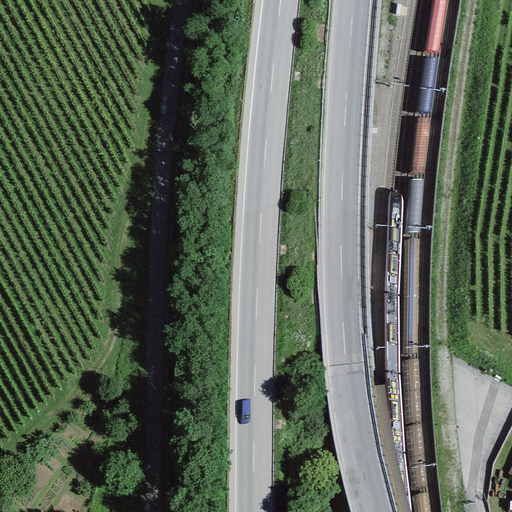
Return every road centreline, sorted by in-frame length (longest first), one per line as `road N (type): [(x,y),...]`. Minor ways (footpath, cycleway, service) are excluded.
road 1 (trunk): [(372,511),(350,412),(339,271),(353,0)]
road 2 (track): [(452,511),(437,331),(439,231),(469,0)]
road 3 (unclassified): [(183,0),(156,234),(150,511)]
road 4 (trunk): [(278,0),(255,285),(252,511)]
